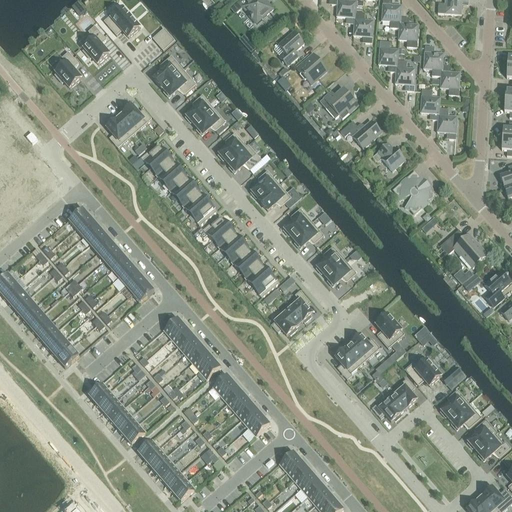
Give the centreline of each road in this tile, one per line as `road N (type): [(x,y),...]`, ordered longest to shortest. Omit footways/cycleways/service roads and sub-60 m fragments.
road 1 (residential): [(48,150),(133,76),(343,319),(306,354),(382,446)]
road 2 (residential): [(80,189),(357,511)]
road 3 (residential): [(476,200),(297,0)]
road 4 (residential): [(382,446),(423,409),(483,475),(442,511)]
road 5 (residential): [(0,382),(115,511)]
